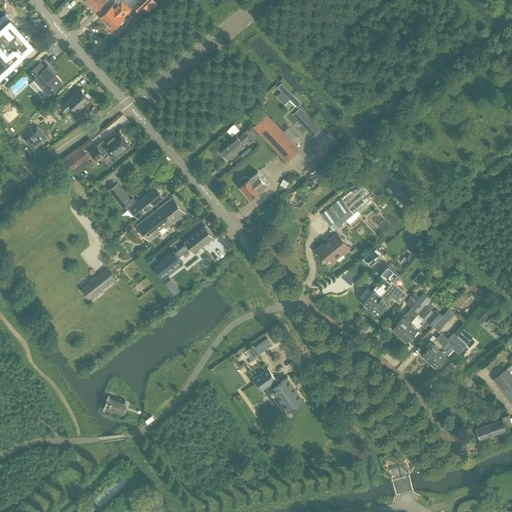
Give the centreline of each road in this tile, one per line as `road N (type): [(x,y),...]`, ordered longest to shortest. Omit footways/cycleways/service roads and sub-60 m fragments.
road 1 (unclassified): [(287,305),(233,226),(32,0)]
road 2 (unclassified): [(457,457),(404,379),(306,305),(287,305)]
road 3 (unclassified): [(400,475),(287,305)]
road 4 (track): [(511,298),(446,221),(511,166)]
